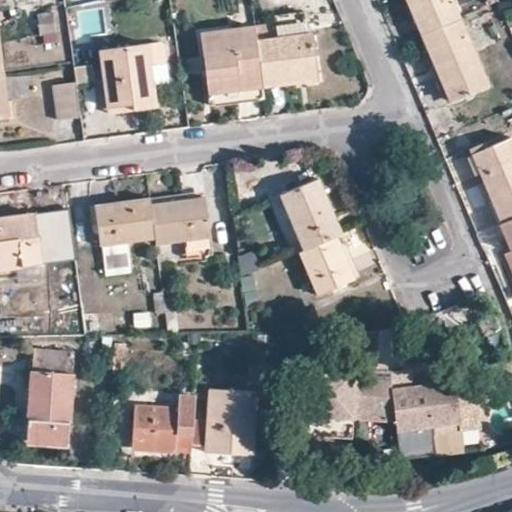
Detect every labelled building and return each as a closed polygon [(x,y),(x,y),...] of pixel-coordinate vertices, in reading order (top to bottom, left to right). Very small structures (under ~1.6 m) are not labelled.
[(407,0),(422,33),(459,17),(451,0),(407,0)] [(53,12),(37,14),(39,36),(56,34),(53,12)] [(304,13),(255,19),(258,40),(306,34),(304,13)] [(488,85),(459,17),(422,33),(431,51),(437,49),(459,98),(488,85)] [(263,85),(264,85),(258,40),(256,25),(202,32),(209,92),(263,85)] [(312,33),(258,40),(264,85),(318,79),(312,33)] [(147,44),(149,65),(162,63),(165,59),(164,45),(160,42),(147,44)] [(131,104),(131,109),(154,105),(149,65),(147,44),(101,50),(109,105),(131,104)] [(76,82),(76,84),(94,82),(92,64),(74,66),(76,82)] [(3,70),(0,70),(0,116),(9,116),(3,70)] [(59,118),(80,116),(76,84),(76,82),(55,84),(59,118)] [(265,96),(264,85),(263,85),(209,92),(211,104),(266,97),(265,96)] [(488,171),(482,175),(502,222),(511,217),(511,139),(511,137),(479,151),(488,171)] [(472,155),(482,175),(488,171),(479,151),(472,154),(472,155)] [(303,249),(335,235),(341,232),(318,178),(279,194),(303,249)] [(185,240),(210,237),(204,195),(151,201),(156,238),(157,243),(185,240)] [(156,238),(151,201),(151,197),(96,205),(101,245),(156,238)] [(0,268),(76,259),(69,208),(0,217),(0,268)] [(511,217),(502,222),(511,245),(511,217)] [(354,278),(335,235),(303,249),(299,251),(318,294),(354,278)] [(212,253),(210,237),(185,240),(187,256),(188,256),(212,253)] [(254,291),(255,290),(253,275),(252,276),(241,277),(243,292),(244,292),(254,291)] [(151,327),(150,313),(133,314),(134,328),(151,327)] [(413,321),(398,325),(400,338),(407,337),(406,332),(415,330),(413,321)] [(365,332),(363,367),(394,369),(394,326),(365,332)] [(28,441),(68,443),(73,355),(33,353),(28,441)] [(354,415),(396,417),(393,389),(394,369),(363,367),(305,363),(301,431),(353,435),(354,415)] [(411,366),(394,369),(393,389),(396,417),(397,421),(398,433),(399,438),(400,458),(436,453),(433,434),(461,430),(459,412),(477,410),(473,378),(414,386),(411,366)] [(208,420),(193,419),(191,444),(206,444),(205,452),(252,454),(256,392),(210,388),(208,420)] [(191,444),(193,419),(194,410),(135,405),(132,446),(191,452),(191,444)] [(459,412),(461,430),(479,428),(477,410),(459,412)] [(332,493),(348,494),(348,485),(332,484),(332,493)]
